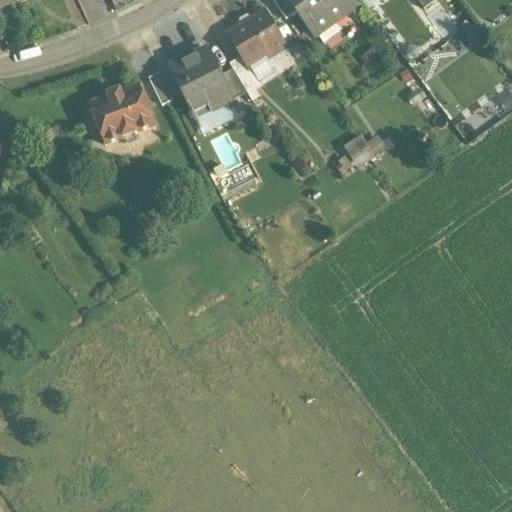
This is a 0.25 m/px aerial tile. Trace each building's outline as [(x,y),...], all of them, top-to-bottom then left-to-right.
[(297,13),(287,0),(271,0),(286,22),(297,13)] [(287,0),(297,13),(314,37),(351,10),(352,9),(345,0),(287,0)] [(366,9),(359,0),(345,0),(352,9),(351,10),(356,17),(366,9)] [(415,0),(424,11),(438,0),(415,0)] [(264,13),(228,35),(242,58),(250,71),(251,70),(286,49),(264,13)] [(221,78),(208,51),(171,69),(182,94),(195,120),(197,119),(195,114),(208,108),(210,112),(233,101),(221,78)] [(242,58),(230,65),(233,72),(245,91),(259,83),(251,70),(250,71),(242,58)] [(452,67),(428,83),(453,119),(462,112),(455,102),(470,92),(486,80),(480,71),(463,82),(452,67)] [(182,94),(171,69),(160,75),(172,99),(182,94)] [(245,91),(233,72),(221,78),(233,101),(247,94),(245,91)] [(89,106),(107,151),(157,130),(139,86),(89,106)] [(378,137),(366,145),(376,160),(388,152),(378,137)] [(362,138),(344,150),(358,172),(376,160),(366,145),(362,138)]
